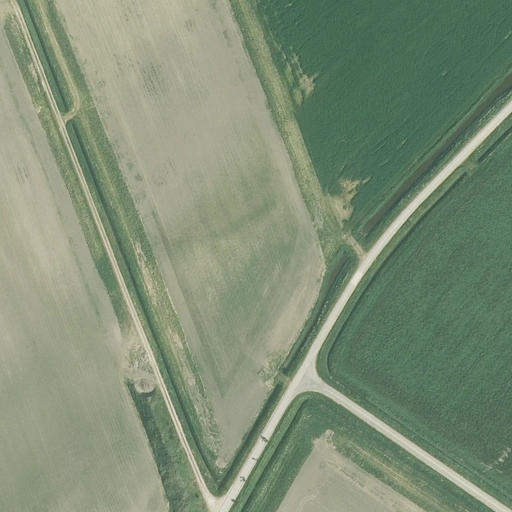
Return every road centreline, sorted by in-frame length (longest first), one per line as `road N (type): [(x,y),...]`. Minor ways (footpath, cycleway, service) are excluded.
road 1 (track): [(224,510),(206,495),(11,2)]
road 2 (tertiary): [(302,374),(366,260),(511,106)]
road 3 (tertiary): [(505,511),(302,374)]
road 4 (tertiary): [(223,511),(302,374)]
